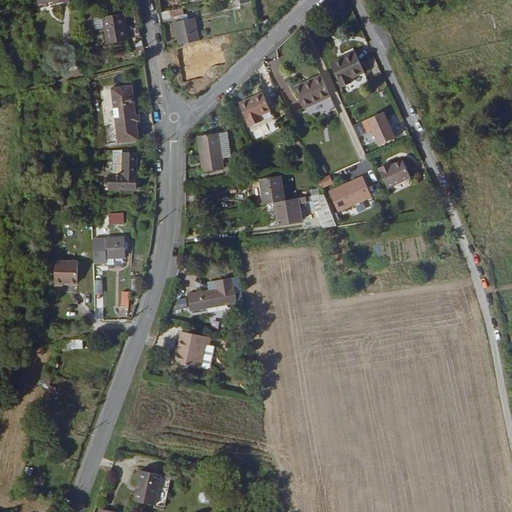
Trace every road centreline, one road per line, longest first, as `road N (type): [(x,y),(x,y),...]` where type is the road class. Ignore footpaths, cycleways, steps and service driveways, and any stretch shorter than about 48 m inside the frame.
road 1 (unclassified): [(351,0),(433,165),(479,288),(511,414)]
road 2 (tertiary): [(77,511),(158,275),(174,118)]
road 3 (residential): [(174,118),(319,0)]
road 4 (tertiary): [(174,118),(148,0)]
